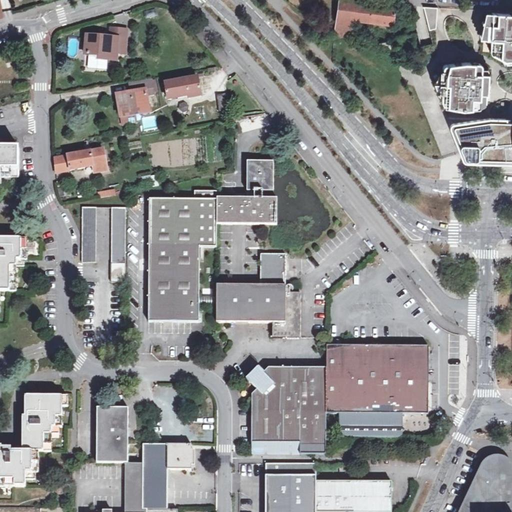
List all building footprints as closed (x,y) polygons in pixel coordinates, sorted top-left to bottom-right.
[(337,0),(335,17),(350,19),(391,24),(392,6),(353,0),(337,0)] [(435,8),(422,7),(429,30),(436,29),(435,8)] [(489,19),(485,19),(484,38),(489,39),(488,49),(488,50),(489,51),(490,52),(503,59),(511,58),(511,12),(490,12),(489,19)] [(350,19),(335,17),(333,35),(348,37),(350,19)] [(112,38),(90,36),(89,41),(86,41),(85,55),(98,56),(98,61),(116,63),(117,52),(125,53),(127,31),(113,30),(112,38)] [(399,47),(399,53),(415,52),(415,33),(400,33),(399,47)] [(399,57),(399,53),(399,47),(387,44),(386,41),(378,43),(380,51),(399,57)] [(414,62),(404,59),(402,66),(412,69),(414,62)] [(478,63),(465,62),(444,65),(443,65),(442,66),(442,67),(441,67),(437,85),(442,106),(462,109),(482,107),(486,104),(486,95),(487,85),(488,74),(480,73),(480,65),(480,64),(479,63),(478,63)] [(168,99),(188,95),(189,98),(201,96),(197,77),(165,83),(168,99)] [(144,79),(127,82),(129,91),(131,91),(146,88),(144,79)] [(131,91),(129,91),(129,92),(117,95),(121,117),(149,112),(146,88),(131,91)] [(222,111),(230,109),(227,94),(219,96),(222,111)] [(506,117),(489,117),(452,123),(451,124),(450,125),(450,126),(449,126),(449,127),(449,128),(460,154),(462,160),(463,160),(463,161),(464,161),(464,162),(465,162),(511,162),(511,119),(506,119),(506,117)] [(0,179),(18,179),(18,150),(0,149),(0,179)] [(93,173),(103,171),(106,171),(103,149),(99,149),(90,151),(89,149),(85,150),(86,152),(54,158),(56,173),(92,166),(93,173)] [(246,193),(253,193),(262,192),(272,192),(272,162),(246,162),(246,193)] [(54,186),(56,195),(63,194),(61,184),(54,186)] [(108,187),(94,190),(96,197),(115,193),(114,188),(108,189),(108,187)] [(197,306),(197,296),(198,248),(214,248),(214,193),(198,193),(198,200),(193,200),(149,200),(147,323),(197,323),(197,306)] [(246,224),(246,198),(216,199),(216,225),(246,224)] [(276,198),(262,198),(253,198),(246,198),(246,224),(276,224),(276,198)] [(82,265),(96,265),(96,209),(82,209),(82,265)] [(111,265),(124,265),(124,209),(111,209),(111,265)] [(0,308),(0,293),(16,293),(16,261),(27,261),(27,241),(0,240),(0,308)] [(215,285),(215,296),(215,306),(215,323),(271,325),(270,339),(299,340),(300,294),(285,294),(286,255),(260,255),(259,286),(215,285)] [(124,267),(111,267),(111,282),(124,282),(124,267)] [(215,296),(197,296),(197,306),(215,306),(215,296)] [(327,370),(326,415),(339,415),(338,423),(333,423),(332,432),(338,432),(338,438),(401,439),(401,433),(404,431),(401,429),(402,416),(426,416),(426,351),(327,349),(327,370)] [(255,381),(264,373),(259,368),(247,378),(257,390),(260,387),(255,381)] [(326,415),(327,370),(269,368),(264,373),(255,381),(260,387),(257,390),(252,394),(251,454),(325,455),(326,415)] [(0,484),(23,485),(23,472),(37,472),(38,452),(50,452),(50,428),(61,427),(61,396),(25,396),(25,417),(22,417),(21,452),(9,453),(10,449),(0,449),(0,447),(0,484)] [(127,464),(127,445),(128,409),(97,409),(97,463),(127,464)] [(190,446),(143,445),(142,464),(142,510),(146,510),(168,510),(168,471),(190,471),(190,446)] [(511,511),(511,461),(511,460),(507,457),(503,454),(501,454),(499,453),(497,453),(494,454),(488,456),(483,460),(458,511),(511,511)] [(316,511),(317,506),(317,482),(317,478),(266,478),(265,511),(316,511)] [(393,511),(394,483),(317,482),(317,506),(316,511),(393,511)]
